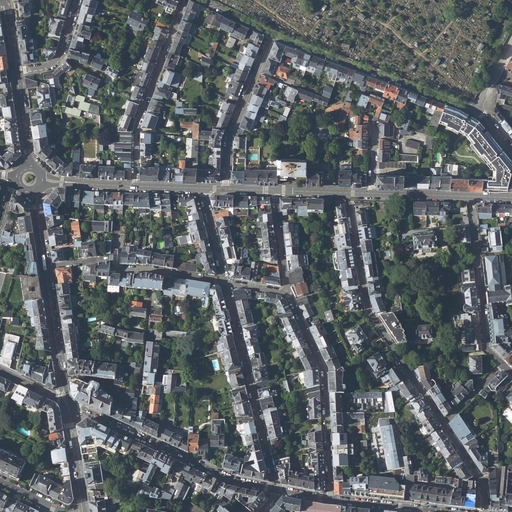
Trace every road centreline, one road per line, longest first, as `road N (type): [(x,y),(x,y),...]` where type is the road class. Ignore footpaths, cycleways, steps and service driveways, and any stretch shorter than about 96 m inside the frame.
road 1 (residential): [(443,423),(372,316),(348,192)]
road 2 (residential): [(478,111),(270,33)]
road 3 (residential): [(224,282),(277,490)]
road 4 (residential): [(330,499),(325,379),(288,292)]
road 5 (residential): [(135,185),(138,122),(184,0)]
road 6 (residential): [(472,196),(487,345),(502,363)]
road 7 (residential): [(277,490),(229,479),(135,434)]
road 8 (residential): [(135,434),(150,295)]
road 9 (residential): [(256,70),(227,137),(225,188)]
